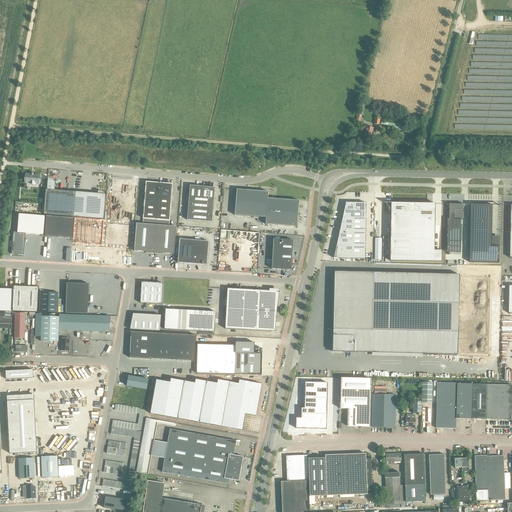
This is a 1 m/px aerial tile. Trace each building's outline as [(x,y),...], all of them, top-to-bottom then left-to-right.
[(356,122),(360,123),(365,104),(360,103),(356,122)] [(405,126),(381,122),(380,126),(387,127),(387,128),(395,129),(395,130),(405,131),(405,126)] [(366,127),(364,136),(372,138),(373,137),(374,133),(373,133),(373,128),(366,127)] [(39,184),(40,175),(35,175),(35,174),(32,174),(32,175),(26,174),(26,183),(27,183),(27,187),(32,187),(32,184),(39,184)] [(46,190),(44,215),(75,217),(77,192),(55,191),(56,183),(53,181),(54,180),(52,179),(51,179),(48,178),(47,190),(46,190)] [(173,185),(146,182),(143,219),(170,221),(173,185)] [(128,197),(106,195),(104,220),(134,222),(137,185),(134,186),(134,185),(131,187),(132,187),(129,189),(128,197)] [(215,188),(190,186),(187,220),(212,222),(215,188)] [(268,199),(269,192),(248,191),(237,190),(235,216),(266,218),(268,199)] [(77,192),(75,217),(104,220),(106,195),(77,192)] [(299,201),(268,199),(266,218),(266,225),(297,227),(299,201)] [(436,204),(391,203),(391,204),(391,211),(390,261),(442,262),(442,251),(435,251),(436,204)] [(346,204),(334,259),(365,260),(366,204),(346,204)] [(447,219),(447,253),(461,253),(461,220),(464,220),(465,205),(449,204),(449,219),(447,219)] [(499,247),(491,247),(492,237),(492,205),(471,205),(470,263),(499,263),(499,247)] [(19,214),(18,233),(24,234),(25,234),(44,236),(45,217),(19,214)] [(72,239),(74,218),(47,216),(45,237),(72,239)] [(104,221),(75,218),(73,243),(102,246),(104,221)] [(134,223),(105,221),(103,246),(132,248),(134,223)] [(146,253),(154,254),(157,226),(137,224),(135,251),(146,252),(146,253)] [(176,227),(157,226),(154,254),(162,255),(163,254),(174,255),(176,227)] [(15,240),(13,255),(23,255),(24,237),(24,234),(17,234),(16,234),(15,240)] [(291,270),(293,241),(273,239),(272,269),(291,270)] [(207,266),(207,264),(209,242),(180,240),(178,263),(207,266)] [(460,276),(335,272),(333,352),(458,355),(460,276)] [(141,304),(162,305),(163,284),(142,283),(141,304)] [(88,314),(89,284),(67,284),(66,314),(88,314)] [(39,288),(14,287),(13,312),(38,313),(39,288)] [(13,290),(0,289),(0,311),(12,312),(13,290)] [(270,289),(269,291),(232,289),(228,289),(225,329),(271,332),(276,332),(277,312),(280,290),(270,289)] [(39,313),(58,313),(58,293),(40,292),(39,313)] [(166,309),(164,330),(215,333),(216,312),(166,309)] [(15,314),(14,339),(24,339),(25,314),(15,314)] [(36,317),(35,337),(41,337),(41,342),(59,342),(59,331),(110,333),(110,317),(59,315),(59,317),(42,317),(42,314),(36,314),(36,317)] [(133,314),(130,330),(160,332),(161,316),(133,314)] [(0,328),(11,328),(12,321),(0,320),(0,328)] [(131,332),(130,358),(194,362),(196,336),(131,332)] [(61,339),(61,351),(69,351),(70,340),(61,339)] [(236,346),(235,364),(262,365),(262,354),(254,354),(255,343),(236,343),(236,346)] [(197,345),(197,374),(235,375),(235,364),(236,346),(197,345)] [(262,375),(262,365),(235,364),(235,375),(262,375)] [(33,370),(6,371),(6,380),(34,378),(33,370)] [(127,386),(147,390),(149,380),(129,376),(127,386)] [(370,427),(371,379),(341,378),(340,409),(348,409),(348,427),(370,427)] [(170,383),(157,380),(151,414),(242,430),(245,414),(256,416),(262,384),(239,381),(239,384),(218,380),(217,384),(196,380),(195,384),(171,379),(170,383)] [(297,419),(296,429),(327,430),(328,384),(306,383),(305,409),(302,409),(302,419),(297,419)] [(422,383),(422,404),(433,404),(433,383),(422,383)] [(456,419),(486,420),(487,385),(457,384),(437,383),(436,429),(456,429),(456,419)] [(511,385),(487,385),(486,420),(511,421),(511,396),(511,385)] [(8,396),(7,396),(7,402),(10,454),(37,453),(35,400),(34,395),(33,395),(25,396),(25,395),(16,396),(8,396)] [(372,395),(371,427),(395,428),(396,396),(372,395)] [(413,402),(413,414),(421,414),(422,403),(422,402),(413,402)] [(415,419),(414,415),(406,415),(406,419),(406,427),(412,427),(412,428),(415,428),(415,419)] [(237,441),(170,429),(162,472),(229,484),(229,480),(239,481),(243,457),(231,455),(233,445),(239,446),(240,443),(234,442),(234,441),(236,442),(237,441)] [(327,496),(372,494),(371,459),(366,459),(366,454),(325,456),(325,458),(308,459),(310,497),(327,496)] [(386,462),(401,462),(401,454),(386,454),(386,462)] [(426,502),(425,485),(424,454),(404,455),(405,485),(406,503),(426,502)] [(444,455),(440,455),(429,455),(431,495),(446,495),(444,455)] [(42,457),(43,478),(58,477),(57,456),(42,457)] [(286,456),(287,482),(308,481),(307,456),(286,456)] [(504,456),(487,457),(487,456),(475,456),(476,501),(505,500),(504,460),(504,456)] [(20,479),(35,478),(34,458),(19,459),(20,479)] [(401,498),(400,478),(400,473),(385,473),(386,498),(386,505),(401,505),(401,498)] [(202,505),(162,499),(165,484),(148,481),(142,511),(200,511),(201,506),(202,506),(202,505)] [(310,511),(308,481),(287,482),(281,482),(282,511),(300,511),(310,511)] [(35,487),(27,487),(27,499),(36,499),(35,487)] [(106,497),(104,508),(128,511),(130,501),(106,497)]
